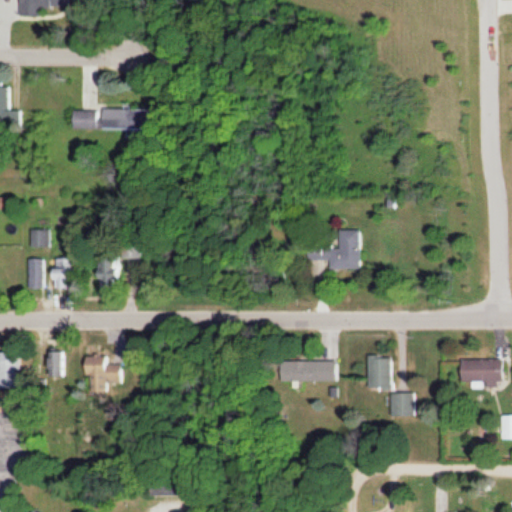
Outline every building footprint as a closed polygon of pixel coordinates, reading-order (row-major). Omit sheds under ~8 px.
[(27,0),(27,15),(76,15),(75,0),(27,0)] [(0,115),(14,116),(14,85),(0,84),(0,115)] [(152,128),(152,108),(79,108),(79,128),(152,128)] [(366,269),(366,237),(321,237),(321,261),(337,261),(336,269),(366,269)] [(142,276),(117,254),(101,272),(111,281),(115,277),(130,290),(142,276)] [(53,258),(33,258),(33,288),(53,288),(53,258)] [(81,289),(81,258),(63,258),(63,289),(81,289)] [(25,388),(25,352),(6,352),(6,388),(25,388)] [(70,352),(53,352),(53,376),(70,376),(70,352)] [(130,363),(116,363),(116,356),(92,355),(91,374),(100,374),(100,390),(119,391),(119,384),(129,384),(130,363)] [(399,356),(376,356),(376,386),(399,386),(399,356)] [(345,360),(292,360),(292,381),(345,381),(345,360)] [(460,360),(460,386),(501,386),(501,360),(460,360)] [(396,414),(421,414),(421,392),(396,392),(396,414)] [(501,440),(511,439),(511,416),(501,416),(501,440)]
